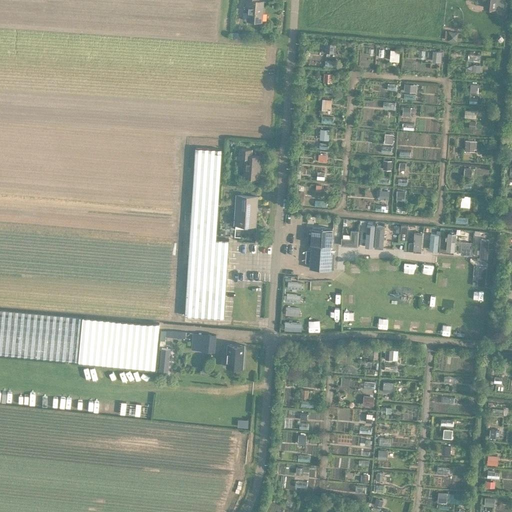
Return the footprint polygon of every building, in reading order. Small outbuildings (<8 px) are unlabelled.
[(258,0),(245,0),(245,6),(248,6),(247,13),(243,12),(242,20),(247,20),(247,21),(262,22),(263,1),(258,1),(258,0)] [(482,0),(482,1),(484,1),(483,8),(495,9),(495,0),(482,0)] [(390,50),(390,61),(398,61),(399,51),(390,50)] [(433,51),(432,59),(441,60),(442,52),(433,51)] [(468,61),(480,62),(481,53),(468,53),(468,61)] [(324,73),(323,82),(331,83),(332,74),(324,73)] [(404,84),(404,92),(413,93),(414,85),(404,84)] [(470,84),(470,93),(477,94),(478,85),(470,84)] [(322,100),(321,108),(331,109),(331,100),(322,100)] [(320,129),(319,137),(329,138),(329,130),(320,129)] [(385,134),(384,144),(392,144),(393,135),(385,134)] [(465,141),(464,149),(474,150),(474,142),(465,141)] [(221,150),(195,148),(185,317),(223,319),(228,240),(216,239),(221,150)] [(259,170),(258,170),(258,166),(259,166),(260,157),(251,156),(251,150),(239,149),(239,158),(245,158),(243,177),(258,178),(259,170)] [(383,161),(383,170),(390,171),(391,161),(383,161)] [(464,168),(463,176),(471,177),(472,168),(464,168)] [(396,191),(396,200),(404,200),(404,192),(396,191)] [(255,209),(256,209),(256,197),(237,196),(235,225),(235,229),(247,229),(247,226),(254,226),(255,213),(255,209)] [(461,196),(460,204),(469,205),(470,196),(461,196)] [(360,224),(359,245),(366,245),(368,225),(360,224)] [(376,226),(374,248),(382,249),(383,227),(376,226)] [(309,268),(329,270),(332,229),(312,228),(310,251),(306,250),(305,263),(309,263),(309,268)] [(341,239),(341,245),(357,246),(357,232),(351,231),(351,239),(341,239)] [(422,233),(414,232),(413,242),(409,242),(408,250),(413,251),(413,252),(420,252),(422,233)] [(446,251),(454,252),(456,234),(447,233),(447,237),(445,237),(445,240),(447,241),(446,251)] [(438,235),(430,234),(429,251),(437,251),(438,235)] [(488,240),(481,239),(479,258),(487,258),(488,240)] [(461,242),(460,255),(471,256),(472,243),(461,242)] [(395,277),(396,262),(388,262),(388,276),(395,277)] [(484,286),(486,268),(478,267),(477,286),(484,286)] [(474,297),(483,299),(484,292),(475,290),(474,297)] [(300,296),(286,295),(286,302),(300,303),(300,296)] [(299,309),(286,308),(285,315),(299,316),(299,309)] [(154,369),(158,325),(5,311),(0,310),(0,354),(26,357),(154,369)] [(441,321),(440,334),(450,334),(450,322),(441,321)] [(410,322),(410,331),(420,332),(421,323),(410,322)] [(301,324),(284,323),(284,330),(301,331),(301,324)] [(214,352),(215,336),(193,334),(191,350),(192,350),(191,350),(214,352)] [(227,344),(226,367),(242,368),(243,365),(243,356),(244,352),(244,349),(244,346),(230,345),(227,344)] [(170,350),(161,349),(159,371),(168,372),(170,350)] [(369,349),(369,359),(377,359),(378,349),(369,349)] [(493,362),(492,369),(501,370),(502,363),(493,362)] [(365,381),(364,389),(375,389),(375,382),(365,381)] [(383,382),(382,392),(391,392),(391,383),(383,382)] [(363,396),(362,405),(373,406),(374,397),(363,396)] [(443,429),(442,438),(451,439),(452,430),(443,429)] [(490,429),(489,438),(498,438),(499,430),(490,429)] [(441,446),(441,454),(450,455),(450,447),(441,446)] [(378,450),(378,459),(387,460),(387,450),(378,450)] [(487,455),(487,465),(495,466),(496,456),(487,455)] [(438,493),(437,503),(446,504),(447,494),(438,493)] [(376,498),(374,505),(381,507),(383,501),(376,498)] [(485,498),(484,506),(491,507),(492,498),(485,498)]
